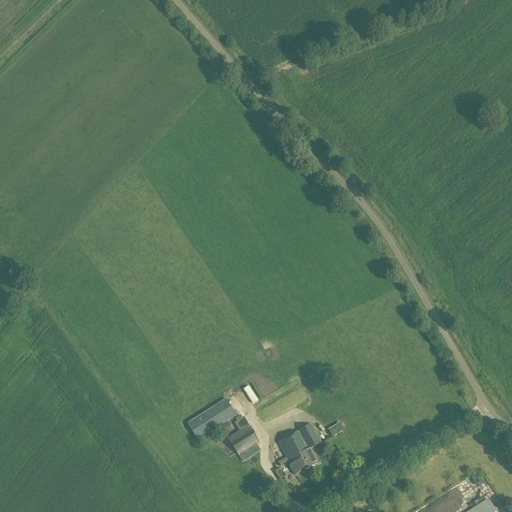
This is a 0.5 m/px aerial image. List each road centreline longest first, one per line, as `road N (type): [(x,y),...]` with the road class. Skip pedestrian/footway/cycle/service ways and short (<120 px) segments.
road 1 (unclassified): [(511,436),(383,232),(177,0)]
road 2 (unknown): [(310,511),(487,406)]
